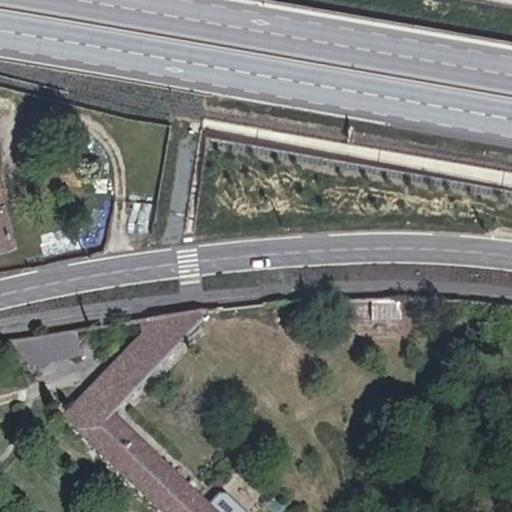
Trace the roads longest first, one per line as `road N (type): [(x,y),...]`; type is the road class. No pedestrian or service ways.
road 1 (primary): [(0,26),(511,119)]
road 2 (tertiary): [(0,304),(119,277),(312,253),(511,263)]
road 3 (tertiary): [(511,250),(296,242),(128,262),(0,289)]
road 4 (primary): [(511,68),(147,0)]
